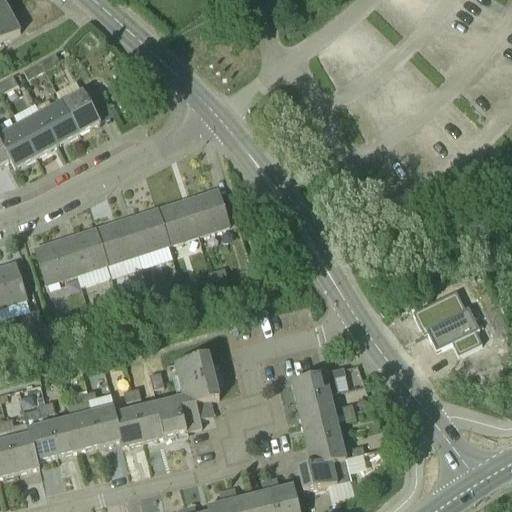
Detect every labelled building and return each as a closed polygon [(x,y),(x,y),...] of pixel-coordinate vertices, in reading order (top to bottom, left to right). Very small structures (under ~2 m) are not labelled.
[(0,0),(0,47),(20,37),(0,0)] [(39,67),(44,75),(60,67),(56,58),(39,67)] [(29,84),(44,75),(39,67),(24,75),(29,84)] [(0,86),(0,94),(1,97),(16,89),(12,81),(0,86)] [(62,107),(79,139),(100,127),(83,96),(62,107)] [(57,151),(79,139),(62,107),(44,117),(40,119),(57,151)] [(36,162),(57,151),(40,119),(19,130),(36,162)] [(15,174),(36,162),(19,130),(0,140),(0,146),(10,165),(15,174)] [(0,170),(10,165),(0,146),(0,170)] [(217,194),(187,204),(199,241),(229,231),(227,224),(219,200),(217,194)] [(227,224),(237,221),(229,197),(219,200),(227,224)] [(199,241),(187,204),(156,214),(168,250),(199,241)] [(138,260),(168,250),(156,214),(126,224),(137,260),(138,260)] [(123,264),(137,260),(126,224),(95,233),(107,269),(123,264)] [(76,279),(107,269),(95,233),(65,243),(76,279)] [(46,289),(76,279),(65,243),(34,253),(46,289)] [(0,272),(0,313),(27,305),(15,268),(0,272)] [(210,276),(213,286),(228,281),(225,271),(210,276)] [(199,290),(213,286),(210,276),(196,280),(199,290)] [(149,295),(152,305),(167,301),(165,291),(149,295)] [(138,309),(152,305),(149,295),(136,299),(138,309)] [(458,296),(414,317),(421,331),(425,330),(437,355),(453,347),(459,360),(482,348),(476,336),(480,334),(469,312),(466,313),(458,296)] [(87,301),(90,312),(93,321),(106,317),(103,308),(102,308),(98,297),(87,301)] [(77,326),(93,321),(90,312),(74,317),(77,326)] [(22,318),(28,337),(45,332),(39,313),(22,318)] [(3,336),(6,346),(21,341),(18,331),(3,336)] [(202,433),(200,424),(213,421),(210,406),(219,404),(208,359),(175,368),(178,381),(174,382),(179,402),(187,436),(202,433)] [(345,381),(343,373),(332,376),(334,383),(345,381)] [(296,407),(330,399),(337,397),(334,383),(332,376),(325,378),(291,386),(296,407)] [(150,379),(154,394),(164,391),(161,377),(150,379)] [(131,395),(133,405),(141,403),(139,393),(131,395)] [(128,407),(133,405),(131,395),(125,396),(128,407)] [(89,409),(98,407),(95,396),(87,398),(89,409)] [(83,410),(89,409),(87,398),(81,400),(83,410)] [(301,428),(335,420),(330,399),(296,407),(301,428)] [(165,442),(187,436),(179,402),(157,408),(165,442)] [(47,419),(55,417),(54,413),(53,406),(44,408),(47,419)] [(38,466),(57,461),(49,427),(47,419),(44,408),(38,410),(39,413),(23,416),(26,426),(28,425),(31,439),(38,466)] [(144,447),(165,442),(157,408),(135,413),(144,447)] [(354,416),(353,412),(352,409),(341,412),(343,419),(354,416)] [(114,418),(115,418),(113,411),(92,416),(101,450),(120,446),(121,445),(114,418)] [(121,453),(144,447),(135,413),(115,418),(114,418),(121,445),(120,446),(121,453)] [(79,456),(101,450),(92,416),(71,422),(79,456)] [(356,424),(355,419),(354,416),(343,419),(345,427),(356,424)] [(306,449),(340,441),(335,420),(301,428),(306,449)] [(79,456),(71,422),(49,427),(57,461),(79,456)] [(13,423),(5,425),(8,435),(15,433),(14,429),(13,423)] [(38,466),(31,439),(10,444),(18,478),(39,473),(38,466)] [(312,470),(345,462),(340,441),(306,449),(312,470)] [(0,482),(18,478),(10,444),(0,446),(0,482)] [(351,453),(353,461),(364,458),(362,451),(351,453)] [(396,465),(395,462),(392,451),(380,454),(382,463),(388,467),(390,466),(396,465)] [(345,462),(312,470),(298,473),(303,497),(351,485),(346,464),(345,462)] [(269,485),(275,511),(298,511),(293,490),(279,493),(276,483),(269,485)] [(253,511),(275,511),(269,485),(261,487),(263,497),(250,501),(253,511)] [(253,511),(250,501),(237,504),(235,493),(227,495),(230,511),(253,511)] [(230,511),(227,495),(219,497),(221,507),(207,511),(230,511)]
